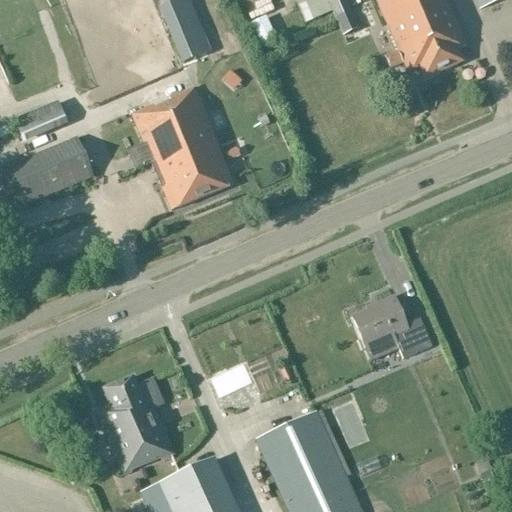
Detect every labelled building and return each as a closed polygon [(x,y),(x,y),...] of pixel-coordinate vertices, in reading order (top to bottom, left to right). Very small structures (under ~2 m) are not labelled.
[(185,0),(182,0),(158,10),(180,66),(208,55),(185,0)] [(343,0),(323,0),(333,22),(350,14),(349,13),(343,0)] [(466,48),(444,0),(375,0),(398,53),(386,58),(389,67),(402,61),(407,73),(418,69),(424,80),(460,63),(455,52),(466,48)] [(507,0),(475,0),(480,12),(507,0)] [(193,91),(132,117),(148,156),(171,212),(233,187),(193,91)] [(13,123),(22,144),(66,126),(57,104),(13,123)] [(77,141),(0,172),(17,212),(93,181),(77,141)] [(226,154),(229,162),(240,158),(238,150),(226,154)] [(370,364),(399,352),(403,361),(431,349),(419,322),(405,328),(393,299),(366,311),(367,313),(352,320),(370,364)] [(151,383),(137,389),(133,379),(102,392),(112,414),(97,419),(123,477),(174,456),(148,398),(156,395),(151,383)] [(359,511),(315,415),(284,430),(256,442),(288,511),(359,511)] [(234,511),(212,462),(157,487),(137,496),(144,511),(234,511)]
